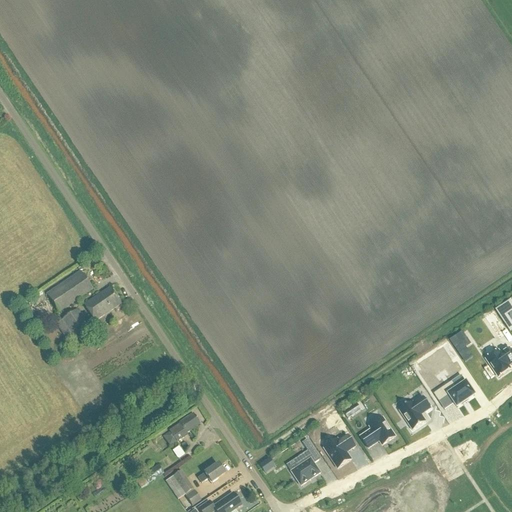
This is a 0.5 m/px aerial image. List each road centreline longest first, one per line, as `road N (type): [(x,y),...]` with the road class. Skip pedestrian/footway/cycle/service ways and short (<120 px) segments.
road 1 (unclassified): [(276,511),(0,96)]
road 2 (residential): [(291,511),(511,392)]
